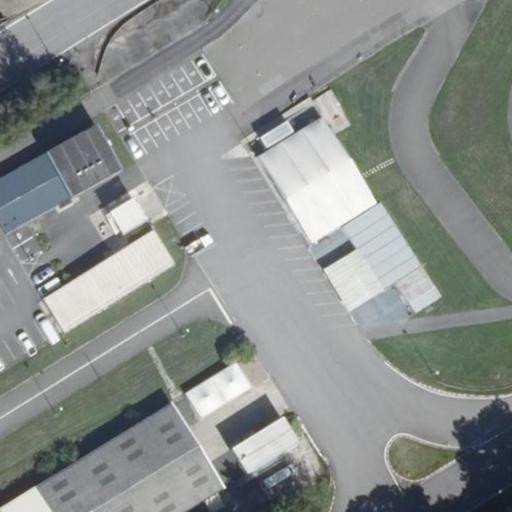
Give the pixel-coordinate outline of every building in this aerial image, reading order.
[(416,318),(444,300),(327,115),(297,134),(289,121),(261,139),(269,152),(256,160),(352,313),(396,285),(416,318)] [(0,177),(0,219),(8,236),(129,172),(103,124),(0,177)] [(108,184),(117,200),(106,206),(125,238),(151,222),(123,175),(108,184)] [(62,332),(178,268),(159,233),(43,297),(62,332)] [(72,268),(85,261),(71,235),(58,242),(72,268)] [(185,394),(200,420),(254,390),(239,364),(185,394)] [(172,399),(1,508),(4,511),(186,511),(228,485),(172,399)] [(233,454),(250,478),(303,442),(287,417),(233,454)]
